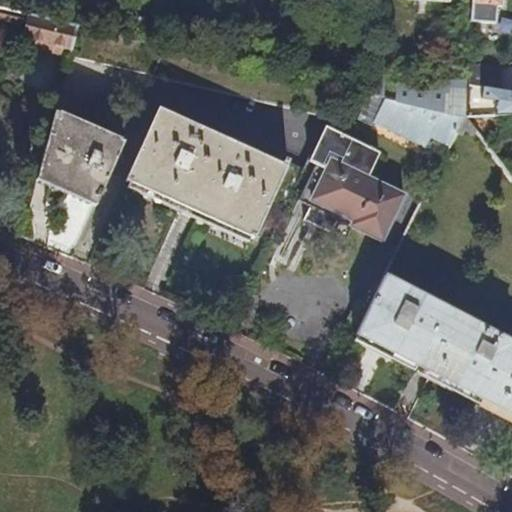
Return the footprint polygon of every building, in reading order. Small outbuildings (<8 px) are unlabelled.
[(473,0),(472,22),(494,23),(496,5),(501,5),(501,0),(473,0)] [(67,24),(0,8),(0,27),(6,29),(28,35),(27,38),(48,43),(47,48),(71,54),(78,27),(67,24)] [(82,60),(154,78),(155,76),(167,48),(137,41),(78,27),(71,54),(66,72),(77,75),(82,60)] [(155,76),(331,118),(344,89),(290,77),(215,59),(167,48),(155,76)] [(511,92),(499,90),(503,67),(469,63),(467,90),(465,117),(511,114),(511,92)] [(382,69),(369,68),(368,94),(370,95),(382,98),(384,83),(382,69)] [(456,115),(464,116),(465,117),(467,90),(451,89),(450,85),(437,84),(435,88),(415,86),(414,105),(456,115)] [(414,105),(415,86),(398,85),(396,101),(414,105)] [(431,136),(450,145),(464,116),(456,115),(414,105),(396,101),(382,98),(370,95),(358,120),(372,126),(374,122),(426,147),(431,136)] [(267,214),(283,221),(307,169),(286,160),(283,166),(161,111),(128,182),(255,240),(267,214)] [(96,208),(124,145),(55,114),(37,181),(96,208)] [(317,164),(311,177),(321,182),(310,206),(312,207),(305,220),(347,241),(354,227),(383,241),(405,196),(370,179),(382,153),(327,127),(311,161),(317,164)] [(321,182),(311,177),(299,201),(310,206),(321,182)] [(384,276),(356,335),(418,367),(447,309),(384,276)] [(500,368),(507,354),(511,345),(511,343),(447,309),(418,367),(474,397),(492,364),(500,368)] [(474,397),(508,415),(511,408),(511,357),(507,354),(500,368),(492,364),(474,397)]
